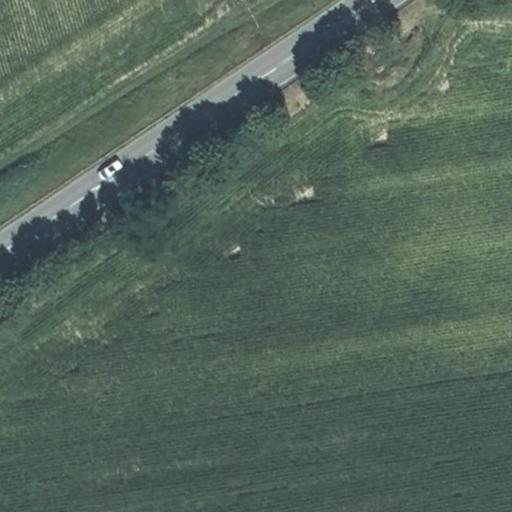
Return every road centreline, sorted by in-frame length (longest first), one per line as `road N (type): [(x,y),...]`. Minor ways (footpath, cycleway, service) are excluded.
road 1 (primary): [(381,0),(0,257)]
road 2 (track): [(281,0),(0,173)]
